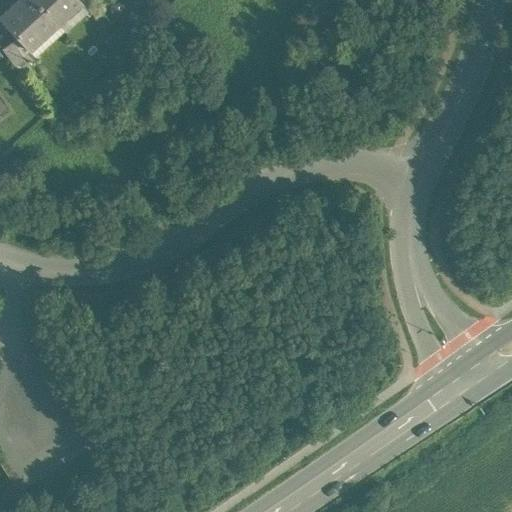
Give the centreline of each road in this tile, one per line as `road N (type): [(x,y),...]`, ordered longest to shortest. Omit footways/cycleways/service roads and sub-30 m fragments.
road 1 (residential): [(0,252),(73,270),(134,262),(299,180),(369,174),(422,189)]
road 2 (secondary): [(450,392),(273,511)]
road 3 (tertiary): [(493,0),(474,70),(422,189)]
road 4 (tertiary): [(409,230),(409,306),(450,392)]
road 5 (tertiary): [(481,365),(436,309),(409,230)]
